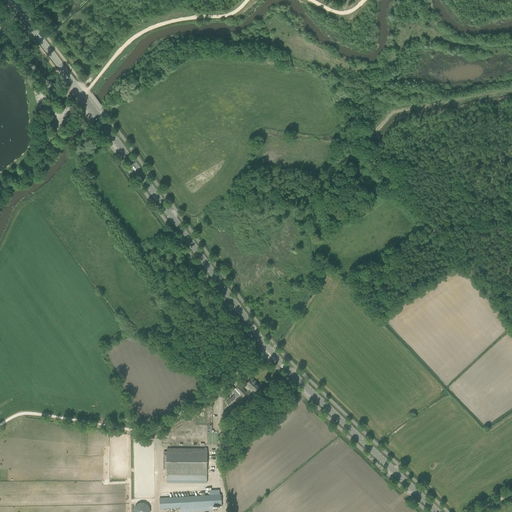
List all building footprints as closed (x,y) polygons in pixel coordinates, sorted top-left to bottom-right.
[(248,382),(246,383),(248,385),(247,386),(250,389),(251,388),(255,392),(259,388),(260,386),(254,380),(253,381),(251,379),(249,380),(247,381),(248,382)] [(239,385),(235,388),(243,396),(247,393),(239,385)] [(235,394),(226,403),(228,405),(239,395),(234,389),(232,391),(235,394)] [(164,451),(163,468),(167,468),(167,474),(207,474),(207,449),(167,448),(167,451),(164,451)] [(167,474),(167,482),(207,482),(207,474),(167,474)] [(219,495),(209,495),(181,497),(181,506),(181,507),(209,505),(209,510),(213,510),(212,505),(221,505),(221,495),(219,495)] [(181,497),(170,498),(171,507),(181,506),(181,497)] [(171,507),(170,498),(160,498),(160,507),(171,507)]
